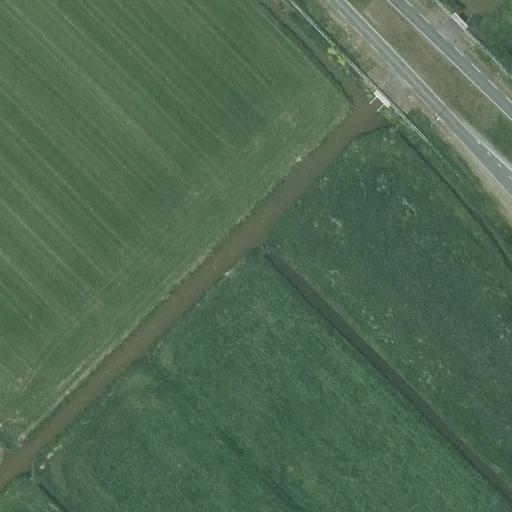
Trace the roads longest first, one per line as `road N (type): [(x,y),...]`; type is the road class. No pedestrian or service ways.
road 1 (secondary): [(332,0),(511,187)]
road 2 (secondary): [(511,113),(394,0)]
